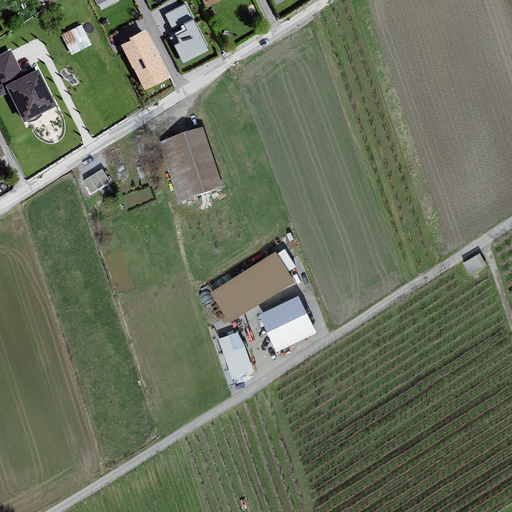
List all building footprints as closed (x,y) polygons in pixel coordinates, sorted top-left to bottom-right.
[(186,2),(164,13),(172,29),(179,26),(181,29),(176,32),(178,35),(170,39),(182,63),(210,50),(186,2)] [(81,24),(62,34),(73,54),(91,44),(81,24)] [(145,29),(129,37),(130,40),(122,44),(145,89),(169,77),(145,29)] [(11,49),(0,54),(0,96),(10,92),(24,121),(56,105),(39,69),(24,76),(11,49)] [(204,131),(159,146),(180,207),(222,190),(204,131)] [(110,183),(102,171),(83,183),(91,195),(110,183)] [(293,285),(274,256),(212,298),(230,327),(293,285)] [(481,256),(464,265),(470,277),(487,268),(481,256)] [(300,298),(262,316),(279,354),(318,336),(300,298)] [(242,333),(220,342),(235,381),(257,373),(242,333)]
